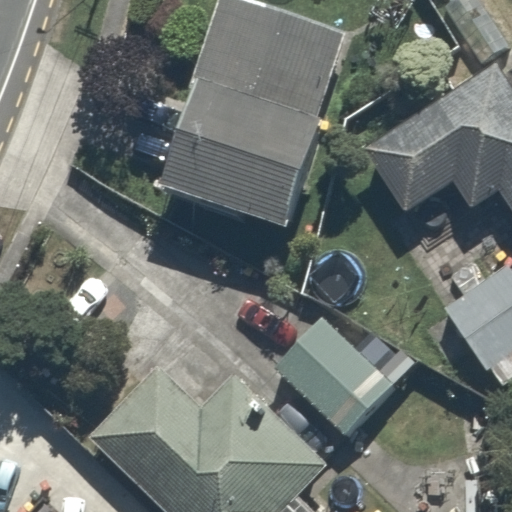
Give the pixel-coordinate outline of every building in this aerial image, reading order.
[(365,34),(247,0),(227,0),(170,197),(307,237),(365,34)] [(484,0),(430,0),(446,32),(490,11),(484,0)] [(486,212),(511,197),(511,199),(511,80),(498,58),(365,139),(414,218),(469,184),(486,212)] [(511,269),(510,267),(448,311),(503,389),(511,382),(511,269)] [(333,317),(279,373),(338,429),(392,373),(333,317)] [(325,457),(236,369),(201,405),(161,366),(90,439),(164,511),(309,511),(290,493),(325,457)]
